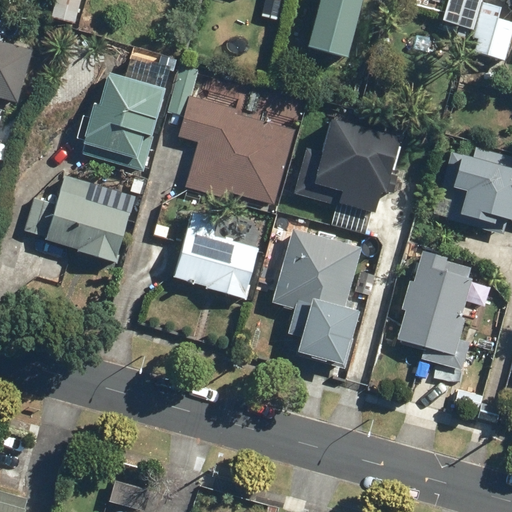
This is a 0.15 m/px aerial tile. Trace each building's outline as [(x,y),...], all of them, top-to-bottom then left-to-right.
[(0,39),(0,94),(20,100),(34,48),(0,39)] [(106,67),(83,151),(147,168),(170,84),(106,67)] [(243,108),(190,94),(179,134),(199,140),(187,185),(233,197),(234,192),(275,203),(296,127),(241,112),(243,108)] [(406,134),(336,115),(326,151),(308,146),(295,192),(340,204),(341,199),(379,210),(386,188),(390,189),(406,134)] [(465,153),(454,150),(443,186),(456,190),(448,218),(507,233),(510,219),(511,219),(511,155),(478,145),(475,152),(466,150),(465,153)] [(35,195),(25,230),(79,245),(78,248),(118,259),(137,195),(94,183),(94,181),(65,173),(57,202),(35,195)] [(222,217),(194,209),(176,274),(249,295),(262,245),(218,233),(222,217)] [(309,303),(346,313),(364,245),(293,226),(274,297),(308,306),(309,303)] [(397,340),(426,349),(424,357),(463,368),(472,340),(461,337),(467,315),(465,315),(476,275),(471,274),(474,264),(452,258),(452,255),(425,248),(416,279),(411,278),(404,306),(406,307),(397,340)] [(158,511),(164,489),(115,479),(110,502),(157,511),(158,511)] [(0,511),(24,511),(29,495),(0,487),(0,511)]
